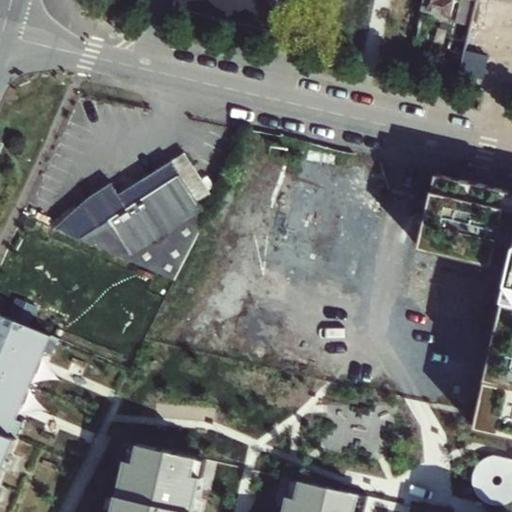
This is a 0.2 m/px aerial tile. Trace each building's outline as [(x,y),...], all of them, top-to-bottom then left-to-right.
[(175,0),(174,5),(282,31),(280,0),(175,0)] [(427,0),(426,6),(454,13),(457,0),(427,0)] [(179,161),(126,196),(119,184),(97,199),(61,226),(179,278),(212,211),(179,161)] [(511,266),(511,294),(481,428),(511,434),(511,186),(443,171),(425,247),(511,266)] [(0,369),(35,385),(58,333),(0,308),(0,369)] [(0,428),(14,435),(35,385),(0,369),(0,428)] [(0,471),(14,435),(0,428),(0,471)] [(128,439),(110,511),(365,511),(370,495),(280,474),(271,511),(207,511),(219,460),(128,439)]
